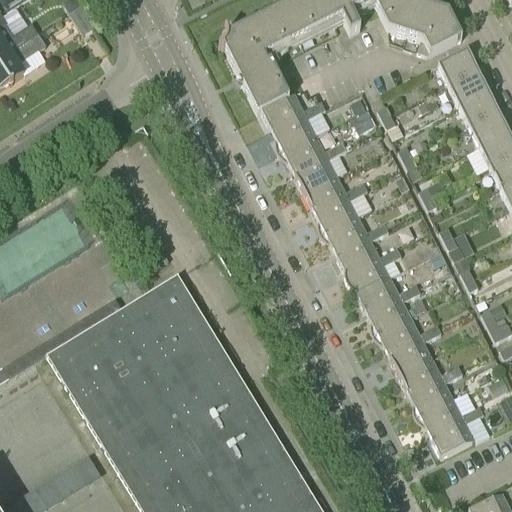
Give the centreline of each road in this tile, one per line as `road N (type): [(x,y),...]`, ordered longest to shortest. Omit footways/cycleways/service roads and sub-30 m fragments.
road 1 (tertiary): [(393,511),(166,61)]
road 2 (unknown): [(494,47),(427,80),(339,78),(292,96)]
road 3 (residential): [(0,170),(166,61)]
